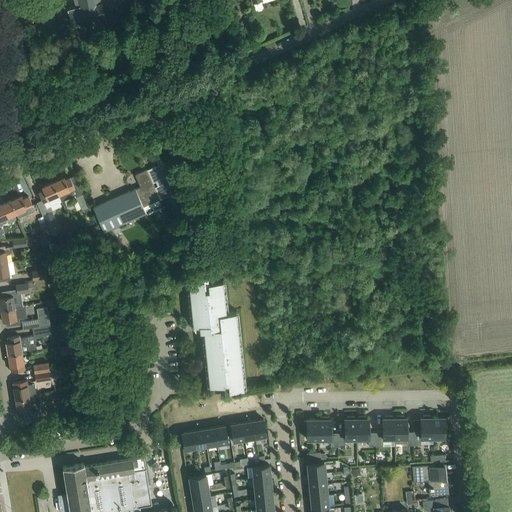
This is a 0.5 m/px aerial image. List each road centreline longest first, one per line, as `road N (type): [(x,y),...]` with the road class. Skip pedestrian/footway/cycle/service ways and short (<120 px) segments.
road 1 (residential): [(465,511),(457,406),(444,395),(286,396),(280,407),(290,511)]
road 2 (unclassified): [(157,105),(387,0)]
road 3 (residential): [(0,177),(157,105)]
